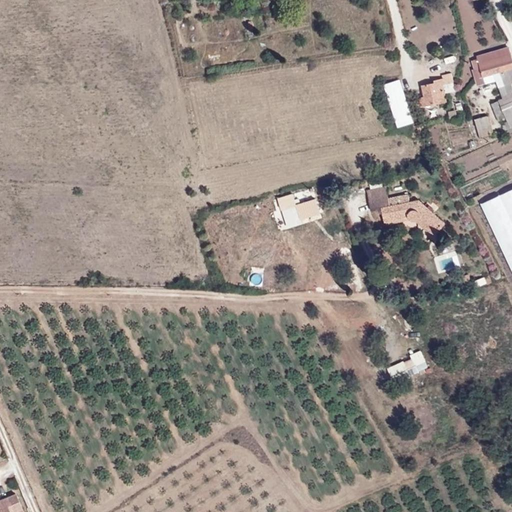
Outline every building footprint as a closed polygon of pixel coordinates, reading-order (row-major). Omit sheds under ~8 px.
[(511,67),(511,55),(508,47),(478,56),(479,59),(472,62),(478,86),(486,84),(483,76),(494,73),(511,67)] [(511,82),(511,67),(494,73),(497,81),(499,87),(511,82)] [(447,101),(445,93),(456,91),(452,73),(444,75),(444,79),(435,80),(435,83),(423,85),(425,97),(420,97),(422,106),(447,101)] [(483,76),(486,84),(497,81),(494,73),(483,76)] [(413,122),(400,81),(385,85),(398,127),(413,122)] [(511,82),(499,87),(504,98),(491,103),(498,121),(506,118),(508,121),(504,122),(505,124),(503,125),(505,130),(511,126),(511,82)] [(491,129),(487,116),(475,119),(478,132),(491,129)] [(387,199),(385,187),(366,190),(370,210),(382,208),(385,222),(409,216),(411,219),(415,220),(419,218),(436,234),(445,223),(419,201),(410,201),(408,194),(387,199)] [(511,189),(482,204),(511,268),(511,189)] [(320,214),(316,198),(297,204),(295,200),(284,204),(286,209),(297,205),(301,220),(320,214)] [(425,354),(389,365),(393,380),(430,369),(425,354)] [(0,511),(13,511),(7,497),(0,499),(0,511)]
